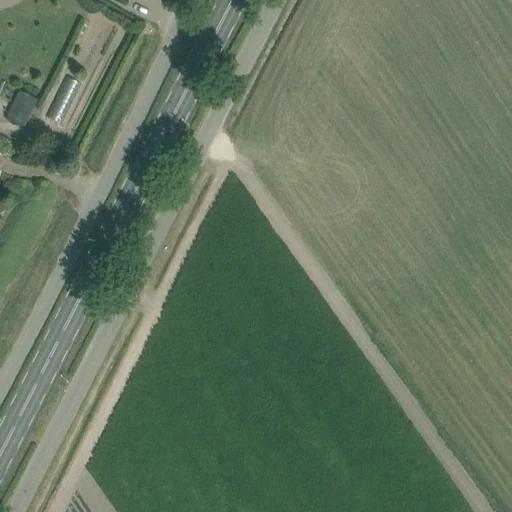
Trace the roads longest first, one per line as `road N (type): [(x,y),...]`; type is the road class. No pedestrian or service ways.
road 1 (unclassified): [(17,511),(280,0)]
road 2 (primary): [(0,459),(236,0)]
road 3 (unclassified): [(190,0),(0,378)]
